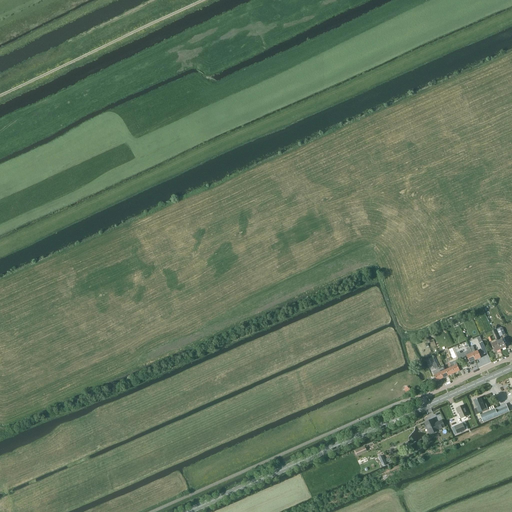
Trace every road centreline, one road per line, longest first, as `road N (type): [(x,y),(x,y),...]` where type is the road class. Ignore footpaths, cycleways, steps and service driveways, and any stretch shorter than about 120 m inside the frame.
road 1 (secondary): [(186,511),(426,405)]
road 2 (track): [(0,97),(202,0)]
